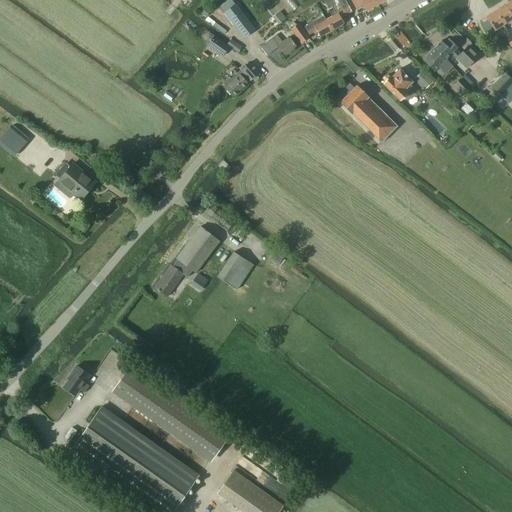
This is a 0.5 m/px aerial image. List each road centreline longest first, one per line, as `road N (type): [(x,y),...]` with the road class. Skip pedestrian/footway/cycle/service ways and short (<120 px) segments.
road 1 (unclassified): [(419,0),(260,95),(0,383)]
road 2 (track): [(157,511),(26,419),(1,382)]
